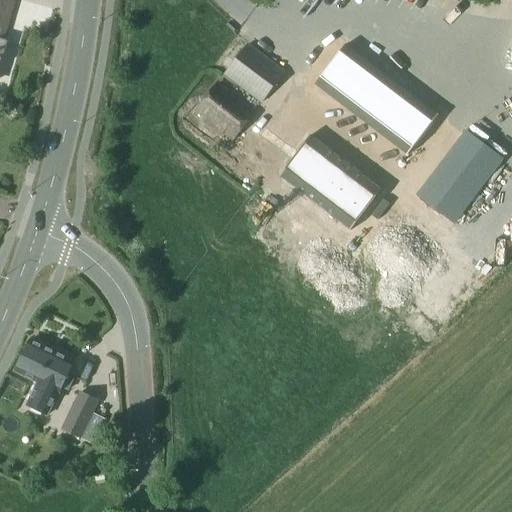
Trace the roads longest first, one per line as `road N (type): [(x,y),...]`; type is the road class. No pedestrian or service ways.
road 1 (tertiary): [(151,511),(129,313),(102,270),(67,245)]
road 2 (tertiary): [(35,232),(67,118),(87,0)]
